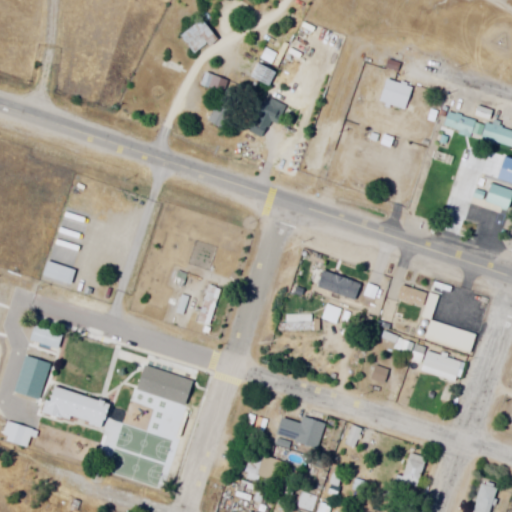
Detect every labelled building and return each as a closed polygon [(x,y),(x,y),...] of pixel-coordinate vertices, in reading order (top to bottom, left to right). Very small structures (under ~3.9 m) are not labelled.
[(177,37),(193,57),(214,40),(198,20),(177,37)] [(259,59),(275,68),(281,57),(265,48),(259,59)] [(247,78),(267,88),(274,74),(254,64),(247,78)] [(411,88),(383,79),(376,103),(403,111),(411,88)] [(474,121),(444,112),(439,130),(468,139),(474,121)] [(479,145),(511,147),(511,129),(480,127),(479,145)] [(378,187),(383,167),(376,165),(380,148),(368,145),(365,156),(348,152),(341,177),(378,187)] [(505,211),(511,193),(488,184),(482,203),(505,211)] [(217,250),(197,242),(188,264),(208,272),(217,250)] [(358,283),(318,270),(312,288),(352,301),(358,283)] [(221,291),(208,286),(192,322),(205,327),(221,291)] [(187,298),(179,295),(174,313),(183,316),(187,298)] [(279,315),(279,332),(316,332),(316,315),(279,315)] [(418,372),(454,384),(462,361),(378,333),(373,350),(420,365),(418,372)] [(388,372),(371,365),(366,377),(383,384),(388,372)] [(147,433),(179,441),(189,406),(184,405),(190,381),(139,367),(132,391),(156,398),(147,433)] [(99,429),(105,403),(44,388),(38,414),(99,429)] [(322,424),(299,418),(297,425),(277,419),(272,438),(315,450),(322,424)] [(341,445),(354,450),(362,431),(350,425),(341,445)] [(302,459),(288,452),(284,460),(298,468),(302,459)] [(394,483),(413,491),(425,460),(406,452),(394,483)] [(244,480),(276,478),(275,458),(243,460),(244,480)] [(489,511),(490,485),(473,485),(472,511),(489,511)] [(314,510),(314,496),(297,496),(297,510),(314,510)]
